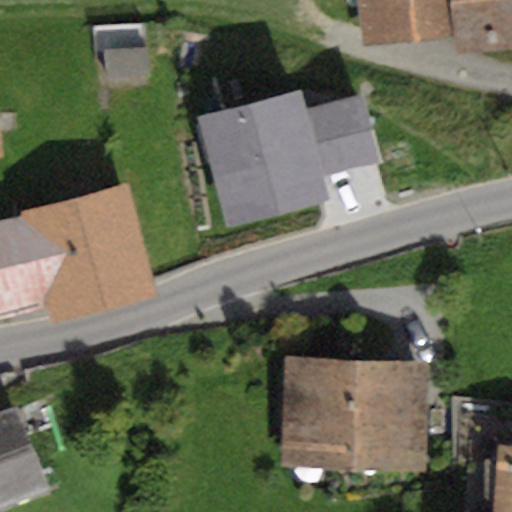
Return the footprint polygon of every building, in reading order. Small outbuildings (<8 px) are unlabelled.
[(511,0),(371,0),(375,42),(459,35),(460,54),(511,50),(511,0)] [(295,94),(203,117),(227,213),(320,190),(295,94)] [(343,201),(389,180),(377,153),(331,174),(343,201)] [(141,185),(0,225),(0,322),(167,275),(141,185)] [(440,361),(290,357),(287,457),(437,462),(440,361)] [(26,402),(0,411),(0,511),(58,491),(26,402)]
